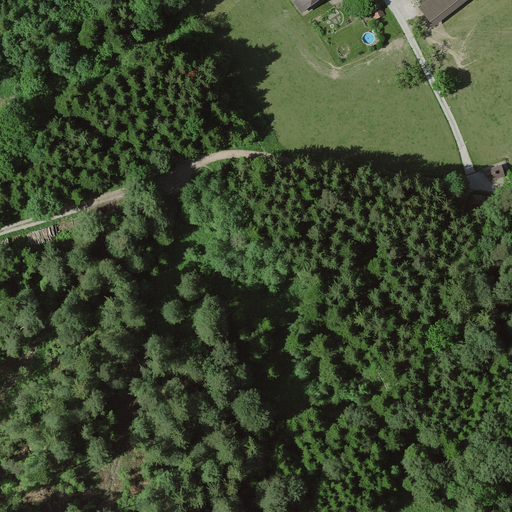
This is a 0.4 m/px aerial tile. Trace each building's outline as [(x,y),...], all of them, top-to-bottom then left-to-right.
[(286,0),(299,16),(319,0),(324,0),(325,0),(286,0)] [(383,17),(375,0),(373,0),(366,3),(375,21),(383,17)] [(457,0),(429,0),(417,10),(427,23),(457,0)] [(501,167),(490,170),(491,173),(487,174),(488,179),(492,178),(493,180),(504,177),(501,167)] [(485,197),(472,196),(466,205),(471,216),(482,217),(490,208),(485,197)]
